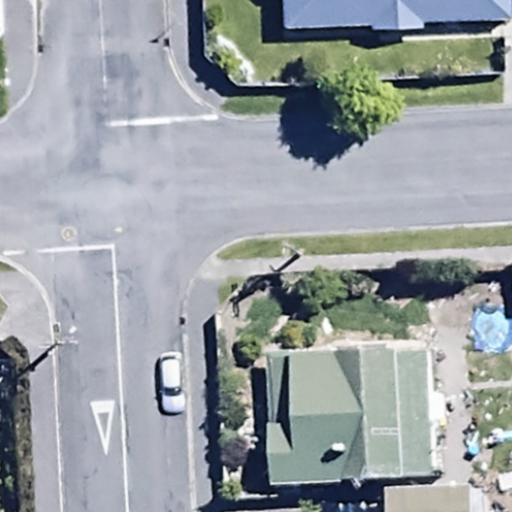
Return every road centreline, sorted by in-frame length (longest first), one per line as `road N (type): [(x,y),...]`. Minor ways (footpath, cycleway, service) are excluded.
road 1 (residential): [(108,192),(511,171)]
road 2 (residential): [(124,511),(108,192)]
road 3 (residential): [(108,192),(98,0)]
